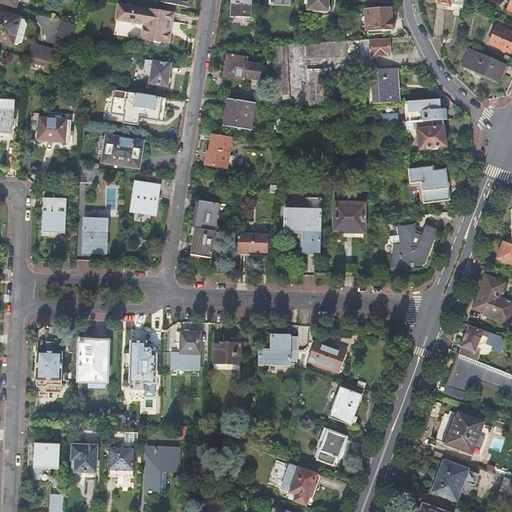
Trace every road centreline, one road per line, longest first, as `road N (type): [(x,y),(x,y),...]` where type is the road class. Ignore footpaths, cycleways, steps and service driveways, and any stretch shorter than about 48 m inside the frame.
road 1 (residential): [(208,0),(163,294)]
road 2 (residential): [(163,294),(435,308)]
road 3 (secondary): [(359,511),(435,308)]
road 4 (residential): [(16,305),(6,511)]
road 5 (secondary): [(435,308),(511,139)]
road 6 (residential): [(511,128),(484,118),(448,84),(414,25),(410,0)]
road 7 (residential): [(16,305),(145,310),(163,294)]
road 8 (residential): [(163,294),(151,282),(16,276)]
road 9 (unknown): [(295,64),(426,50)]
